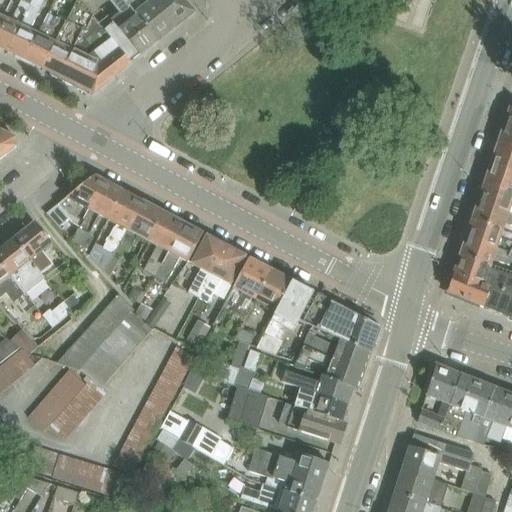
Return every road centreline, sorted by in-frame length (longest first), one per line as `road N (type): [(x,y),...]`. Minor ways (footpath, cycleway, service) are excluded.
road 1 (tertiary): [(409,313),(88,137)]
road 2 (tertiary): [(409,313),(509,0)]
road 3 (tertiary): [(349,511),(409,313)]
road 4 (unclassified): [(88,137),(237,20)]
